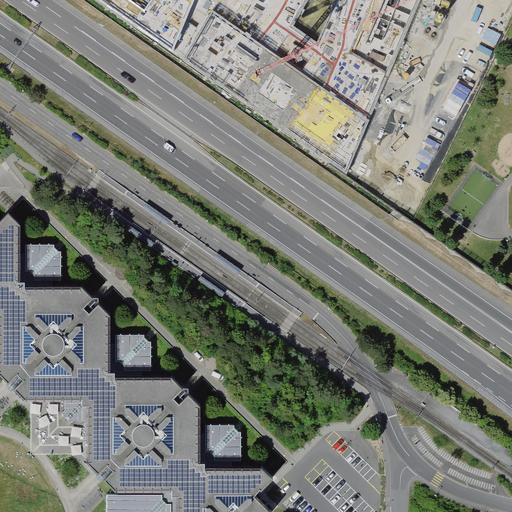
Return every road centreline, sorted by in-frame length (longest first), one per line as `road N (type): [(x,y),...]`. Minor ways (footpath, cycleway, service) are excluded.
road 1 (unclassified): [(511,507),(469,496),(418,466),(399,443),(370,373),(327,320),(0,88)]
road 2 (motorway): [(0,29),(471,360)]
road 3 (motorway): [(429,280),(28,0)]
